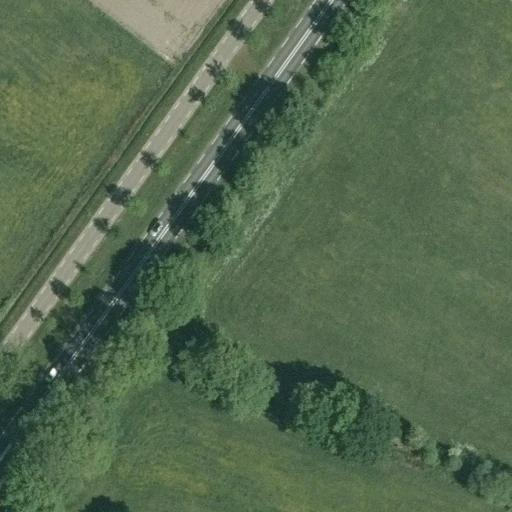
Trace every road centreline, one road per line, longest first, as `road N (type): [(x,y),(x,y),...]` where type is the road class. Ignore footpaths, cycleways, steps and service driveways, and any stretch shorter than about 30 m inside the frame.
road 1 (primary): [(0,461),(274,87)]
road 2 (unclassified): [(0,363),(228,49)]
